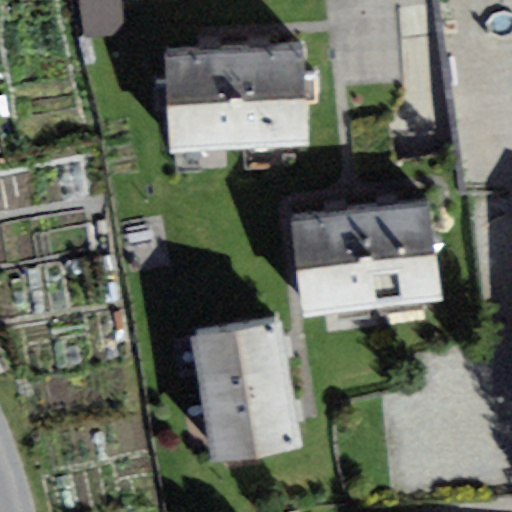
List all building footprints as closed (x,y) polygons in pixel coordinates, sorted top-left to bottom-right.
[(121,0),(80,0),(84,37),(125,33),(121,0)] [(303,45),(234,49),(240,148),(309,144),(303,45)] [(234,49),(166,53),(172,152),(240,148),(234,49)] [(429,201),(360,210),(373,310),(442,301),(429,201)] [(360,210),(291,219),(303,319),(373,310),(360,210)] [(190,338),(199,399),(292,385),(282,324),(190,338)] [(199,399),(209,460),(301,447),(292,385),(199,399)]
